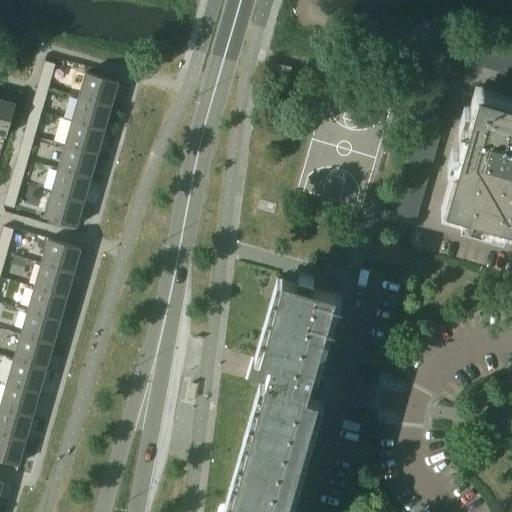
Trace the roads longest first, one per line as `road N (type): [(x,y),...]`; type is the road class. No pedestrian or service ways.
road 1 (tertiary): [(159,323),(242,0)]
road 2 (residential): [(449,511),(412,447),(408,424),(418,389),(466,344),(511,334)]
road 3 (tertiary): [(159,323),(101,511)]
road 4 (tertiary): [(132,511),(162,365),(159,323)]
